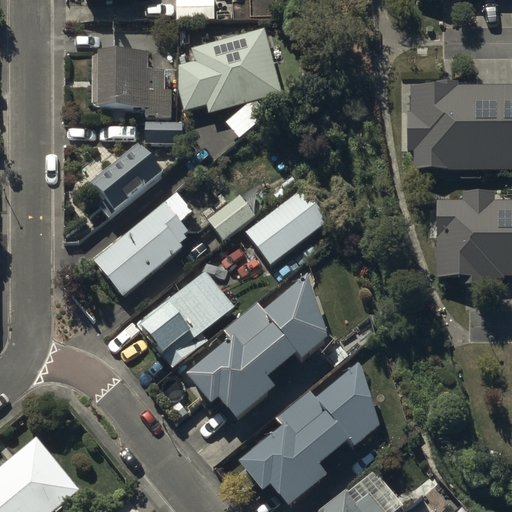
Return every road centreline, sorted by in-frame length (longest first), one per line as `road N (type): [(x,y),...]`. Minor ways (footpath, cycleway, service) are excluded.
road 1 (residential): [(24,357),(31,334),(29,0)]
road 2 (residential): [(203,511),(97,384),(24,357)]
